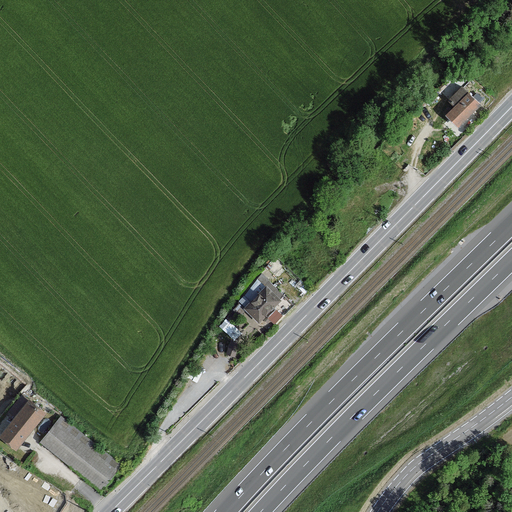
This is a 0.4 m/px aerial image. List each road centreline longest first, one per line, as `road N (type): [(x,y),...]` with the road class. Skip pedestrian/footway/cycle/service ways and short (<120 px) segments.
road 1 (primary): [(110,511),(511,107)]
road 2 (motorway): [(511,223),(225,511)]
road 3 (motorway): [(262,511),(511,261)]
road 4 (tertiary): [(511,396),(418,464),(377,511)]
